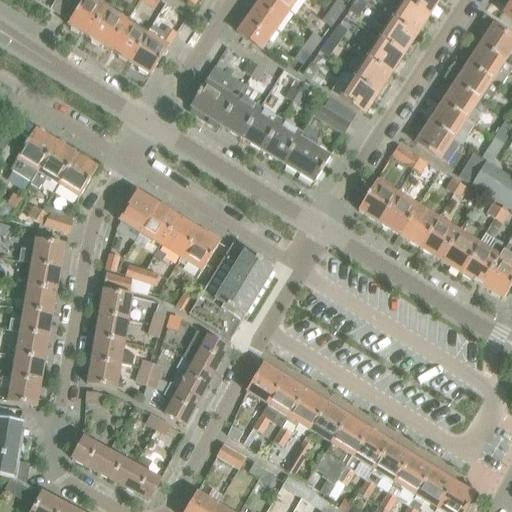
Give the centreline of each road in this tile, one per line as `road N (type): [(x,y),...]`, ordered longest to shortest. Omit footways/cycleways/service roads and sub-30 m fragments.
road 1 (residential): [(120,511),(47,473),(94,221),(127,162)]
road 2 (residential): [(511,483),(265,330)]
road 3 (residential): [(320,228),(469,0)]
road 4 (tertiary): [(511,344),(320,228)]
road 5 (residential): [(167,511),(265,330)]
road 6 (residential): [(305,260),(127,162)]
road 7 (tertiary): [(320,228),(150,125)]
road 8 (tertiary): [(150,125),(0,31)]
road 9 (residential): [(236,0),(150,125)]
road 10 (residential): [(127,162),(23,100)]
